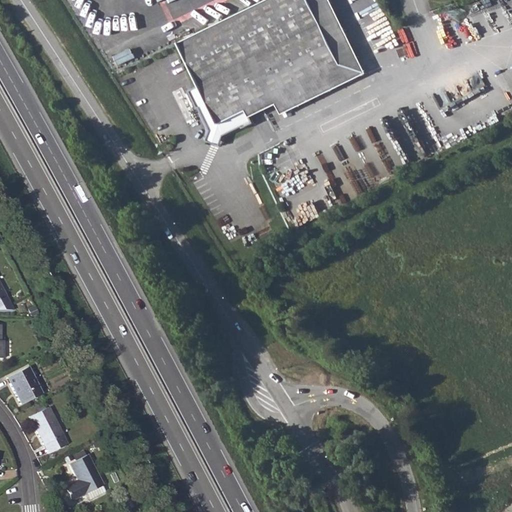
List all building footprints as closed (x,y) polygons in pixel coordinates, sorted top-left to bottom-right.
[(303,0),(258,0),(173,41),(193,84),(183,90),(202,127),(199,139),(211,141),(215,131),(231,123),(233,126),(244,121),(241,116),(237,109),(265,95),(334,62),(303,0)] [(324,0),(303,0),(334,62),(265,95),(269,103),(274,113),(359,71),(324,0)] [(117,68),(134,61),(130,53),(113,60),(117,68)] [(237,109),(241,116),(269,103),(265,95),(237,109)] [(0,309),(14,309),(0,283),(0,309)] [(37,309),(34,304),(27,307),(28,309),(31,314),(38,311),(37,309)] [(6,378),(20,405),(41,394),(28,368),(6,378)] [(29,418),(48,454),(67,444),(48,408),(29,418)] [(75,461),(86,456),(82,448),(71,454),(75,461)] [(62,488),(70,502),(85,493),(102,485),(86,456),(75,461),(67,465),(75,481),(62,488)] [(89,500),(105,491),(102,485),(85,493),(89,500)]
